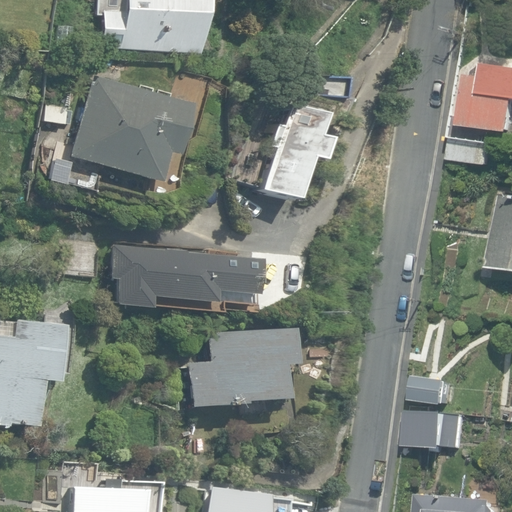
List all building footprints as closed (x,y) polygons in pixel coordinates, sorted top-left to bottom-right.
[(96,49),(191,55),(197,0),(117,0),(117,13),(98,12),(96,49)] [(450,138),(492,144),(493,132),(511,134),(511,68),(486,65),(484,78),(469,76),(463,116),(453,115),(450,138)] [(345,99),(347,79),(313,75),(310,95),(345,99)] [(65,156),(158,183),(166,153),(174,155),(189,104),(88,76),(65,156)] [(40,121),(61,125),(64,107),(43,103),(40,121)] [(251,190),(285,201),(299,158),(307,160),(313,139),(305,137),(312,114),(280,104),(273,127),(267,125),(261,145),(265,146),(251,190)] [(447,159),(491,165),(493,145),(450,139),(447,159)] [(489,268),(511,270),(511,194),(500,193),(489,268)] [(111,280),(109,304),(145,308),(146,297),(210,304),(211,292),(250,296),(254,259),(107,244),(104,279),(111,280)] [(3,424),(30,428),(37,381),(51,383),(59,326),(11,319),(10,322),(0,320),(0,427),(3,428),(3,424)] [(180,363),(183,407),(238,404),(238,401),(282,398),(280,365),(293,364),(291,328),(202,334),(203,362),(180,363)] [(414,401),(442,405),(442,403),(449,404),(452,383),(445,382),(446,380),(417,376),(414,401)] [(408,446),(446,449),(446,446),(461,447),(463,415),(449,413),(410,411),(408,446)] [(258,470),(291,473),(292,454),(260,451),(258,470)] [(149,511),(151,483),(98,480),(97,489),(69,487),(67,511),(149,511)] [(416,511),(499,511),(500,511),(495,507),(495,502),(418,495),(416,511)]
